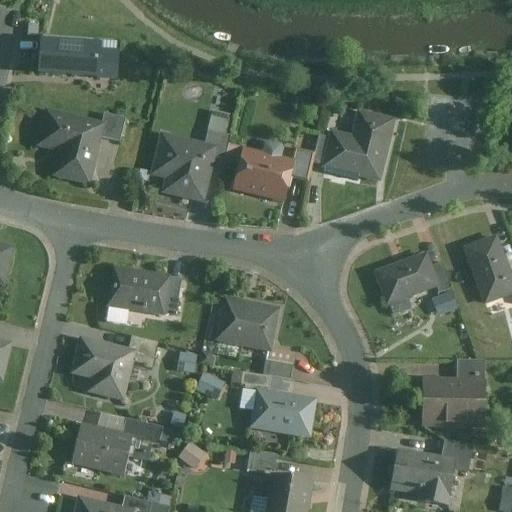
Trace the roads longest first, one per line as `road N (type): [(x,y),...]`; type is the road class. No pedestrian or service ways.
road 1 (residential): [(74,223),(17,511)]
road 2 (residential): [(296,267),(331,302),(362,380),(347,511)]
road 3 (residential): [(511,186),(453,192),(381,217),(296,267)]
road 4 (residential): [(296,267),(74,223)]
